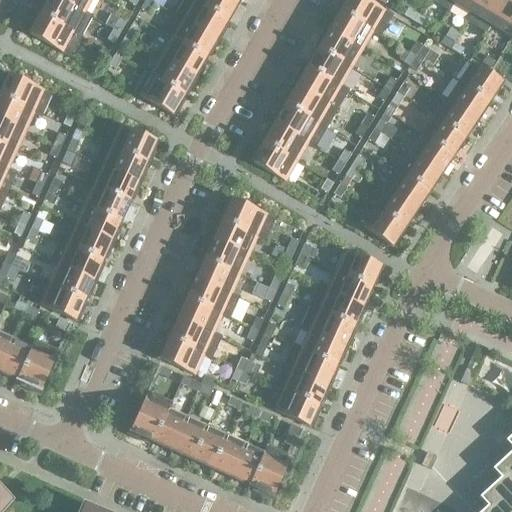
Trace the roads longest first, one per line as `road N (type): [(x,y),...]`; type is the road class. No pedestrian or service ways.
road 1 (residential): [(67,444),(207,137),(289,0)]
road 2 (residential): [(312,511),(424,276)]
road 3 (residential): [(67,444),(221,511)]
road 4 (residential): [(424,276),(511,140)]
